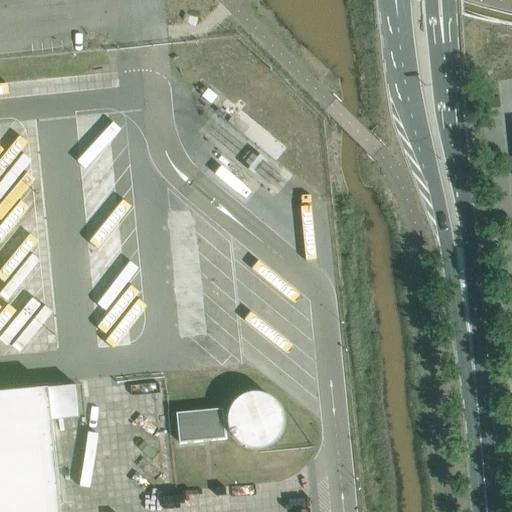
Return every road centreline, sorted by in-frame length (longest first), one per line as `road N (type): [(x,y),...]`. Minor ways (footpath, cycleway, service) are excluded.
road 1 (tertiary): [(396,15),(410,108),(445,236),(478,511)]
road 2 (tertiary): [(492,511),(446,62)]
road 3 (unknown): [(126,511),(342,494)]
